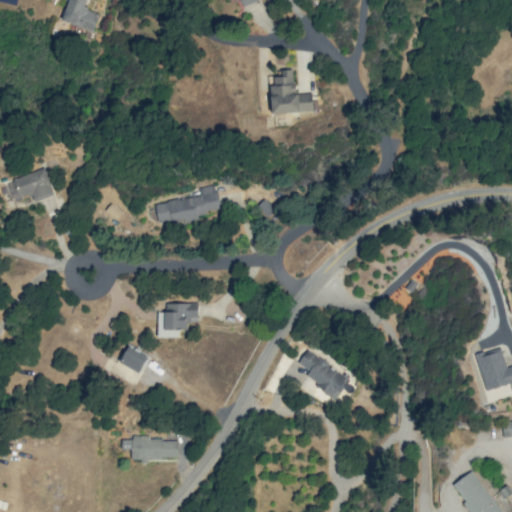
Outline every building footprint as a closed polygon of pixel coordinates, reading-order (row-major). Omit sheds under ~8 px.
[(94,30),(98,12),(84,8),(85,0),(67,0),(62,22),(94,30)] [(272,113),(312,112),(311,93),(293,94),(293,69),(280,70),(280,76),(270,76),(272,113)] [(54,194),(44,168),(4,183),(11,200),(30,192),(33,202),(54,194)] [(199,196),(155,202),(157,223),(198,218),(197,212),(218,210),(215,185),(198,187),(199,196)] [(257,205),(267,216),(274,210),(263,199),(257,205)] [(178,337),(178,328),(189,328),(189,317),(197,317),(197,303),(165,304),(165,311),(157,312),(158,337),(178,337)] [(139,373),(148,357),(128,346),(119,362),(139,373)] [(474,354),(484,390),(510,383),(511,388),(511,364),(505,367),(500,347),(474,354)] [(335,398),(348,378),(306,350),(297,363),(308,371),(304,377),(335,398)] [(511,420),(500,423),(503,438),(511,435),(511,420)] [(451,484),(469,511),(500,511),(472,470),(451,484)]
